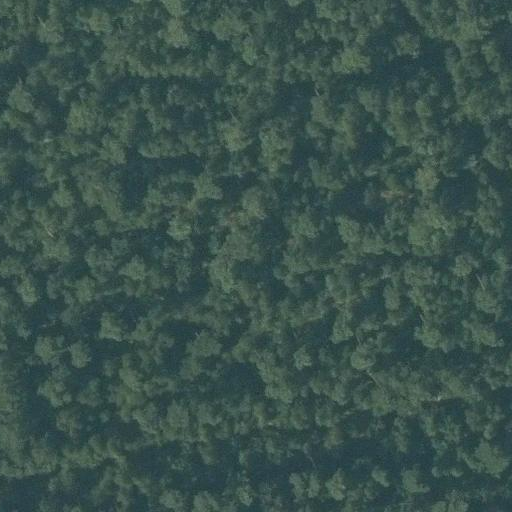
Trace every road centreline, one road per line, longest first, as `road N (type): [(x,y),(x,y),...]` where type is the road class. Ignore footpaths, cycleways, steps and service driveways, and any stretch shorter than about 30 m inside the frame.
road 1 (track): [(0,464),(511,387)]
road 2 (track): [(410,0),(511,178)]
